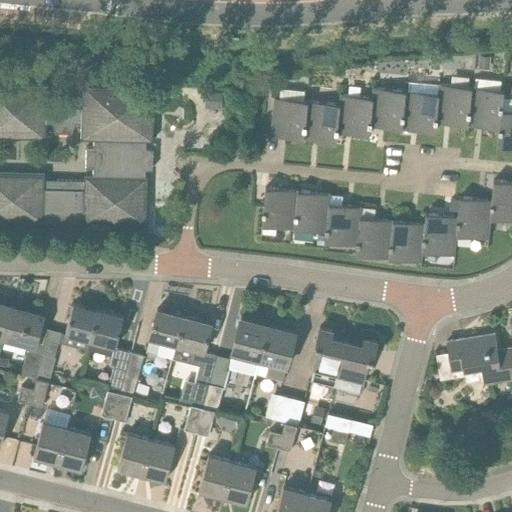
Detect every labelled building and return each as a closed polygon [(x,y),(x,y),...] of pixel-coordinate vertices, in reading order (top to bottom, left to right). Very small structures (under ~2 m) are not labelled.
[(478,68),(490,69),(491,57),(479,56),(478,68)] [(430,69),(439,69),(440,60),(431,59),(430,69)] [(503,94),(511,95),(511,92),(511,83),(503,82),(502,91),(502,94),(503,94)] [(46,98),(47,86),(0,84),(0,137),(45,139),(46,122),(53,122),(55,133),(71,133),(74,123),(81,123),(81,140),(94,140),(93,148),(87,147),(86,168),(93,168),(93,176),(84,176),(84,182),(44,181),(44,175),(0,173),(0,219),(43,221),(85,222),(146,224),(147,177),(145,177),(145,170),(152,170),(153,149),(146,149),(146,141),(153,142),(154,89),(81,86),(81,99),(46,98)] [(435,133),(436,123),(440,85),(439,84),(437,96),(409,92),(405,91),(400,129),(435,133)] [(467,126),(471,88),(440,85),(436,123),(467,126)] [(274,98),(280,99),(280,89),(280,88),(272,87),(271,98),(274,98)] [(308,99),(309,91),(284,87),(283,95),(308,99)] [(369,136),(370,126),(374,88),(372,88),(371,98),(341,95),(337,133),(369,136)] [(400,129),(405,91),(374,88),(370,126),(400,129)] [(498,129),(502,94),(502,91),(471,88),(467,126),(498,129)] [(222,93),(206,92),(205,109),(222,109),(222,93)] [(511,112),(501,111),(503,94),(502,94),(498,129),(496,149),(511,150),(511,112)] [(337,133),(341,95),(339,95),(338,105),(308,102),(304,140),(336,143),(337,133)] [(308,102),(307,101),(274,98),(271,136),(304,140),(308,102)] [(511,221),(511,182),(493,181),(491,201),(487,239),(488,239),(491,219),(511,221)] [(261,226),(294,229),(298,191),(265,188),(261,226)] [(325,242),(329,204),(330,195),(298,191),(294,229),(325,233),(324,242),(325,242)] [(456,236),(487,239),(491,201),(459,197),(457,217),(453,255),(454,255),(456,236)] [(356,256),(360,218),(361,208),(329,204),(325,242),(356,245),(355,256),(356,256)] [(422,252),(453,255),(457,217),(425,214),(424,224),(420,262),(421,262),(422,252)] [(388,259),(392,221),(360,218),(356,256),(388,259)] [(388,259),(420,262),(424,224),(392,221),(388,259)] [(5,339),(13,308),(0,304),(0,351),(4,338),(5,339)] [(90,343),(100,311),(73,304),(64,336),(90,343)] [(5,339),(34,348),(43,316),(13,308),(5,339)] [(177,346),(185,317),(157,309),(146,353),(157,356),(161,342),(176,346),(177,346)] [(114,348),(115,348),(115,347),(123,317),(100,311),(90,343),(113,350),(114,348)] [(185,317),(177,346),(176,346),(172,359),(199,367),(195,380),(197,380),(190,405),(191,405),(203,409),(216,355),(203,352),(211,323),(185,317)] [(258,362),(268,325),(267,325),(266,329),(252,324),(253,321),(241,318),(230,358),(216,355),(203,409),(215,412),(216,412),(219,399),(223,387),(225,388),(229,367),(255,373),(258,362)] [(282,381),(286,366),(295,332),(283,329),(282,333),(268,329),(269,325),(268,325),(258,362),(268,364),(265,377),(282,381)] [(333,387),(345,341),(331,338),(332,331),(319,328),(314,348),(319,349),(313,368),(314,369),(311,381),(333,387)] [(458,340),(459,347),(447,349),(452,378),(485,373),(488,385),(511,381),(507,350),(497,351),(495,334),(458,340)] [(333,387),(340,389),(359,394),(367,360),(372,361),(376,342),(364,339),(362,345),(345,341),(333,387)] [(109,365),(113,367),(126,370),(131,351),(115,347),(115,348),(114,348),(113,350),(109,365)] [(36,379),(43,355),(27,350),(21,375),(36,379)] [(132,396),(143,355),(131,351),(126,370),(119,393),(132,396)] [(49,382),(55,358),(43,355),(36,379),(48,382),(49,382)] [(0,357),(0,369),(6,371),(9,360),(4,358),(0,357)] [(113,367),(107,391),(119,393),(126,370),(113,367)] [(36,379),(33,389),(29,404),(41,407),(48,382),(36,379)] [(135,395),(146,397),(149,386),(138,383),(135,395)] [(17,401),(29,404),(33,389),(21,386),(17,401)] [(101,416),(113,418),(119,393),(107,391),(101,416)] [(132,396),(119,393),(113,418),(125,422),(132,396)] [(284,423),(291,398),(276,394),(274,404),(270,419),(284,423)] [(511,408),(511,395),(511,396),(506,397),(502,402),(502,409),(511,408)] [(298,427),(304,402),(291,398),(284,423),(297,426),(298,427)] [(184,431),(196,433),(203,409),(191,405),(189,411),(184,431)] [(309,423),(321,426),(322,422),(324,411),(325,408),(313,405),(312,408),(310,420),(309,423)] [(51,409),(49,419),(69,423),(71,413),(51,409)] [(215,412),(203,409),(196,433),(208,437),(215,412)] [(0,410),(0,445),(9,412),(0,410)] [(351,419),(332,415),(328,414),(325,426),(333,428),(348,433),(348,432),(369,437),(372,424),(351,419)] [(57,463),(67,428),(43,422),(33,457),(34,457),(35,457),(57,463)] [(284,423),(281,433),(278,448),(290,451),(297,426),(284,423)] [(81,470),(91,435),(67,428),(57,463),(80,469),(80,470),(81,470)] [(345,445),(348,433),(333,428),(330,441),(345,445)] [(266,445),(278,448),(281,433),(269,430),(266,445)] [(141,474),(151,439),(127,433),(117,468),(118,469),(118,468),(141,474)] [(165,481),(175,446),(151,439),(141,474),(164,481),(165,481)] [(223,496),(232,463),(208,456),(199,490),(200,491),(200,490),(223,496)] [(246,503),(256,469),(232,463),(223,496),(245,503),(246,503)] [(301,511),(307,493),(283,487),(276,511),(301,511)] [(307,493),(301,511),(327,511),(331,499),(307,493)]
